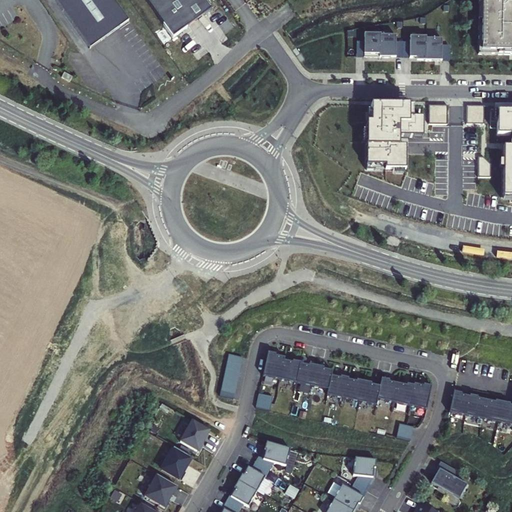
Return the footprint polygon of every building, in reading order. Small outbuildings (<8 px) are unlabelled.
[(116,0),(57,0),(93,48),(131,20),(116,0)] [(205,0),(146,0),(174,37),(213,9),(205,0)] [(483,19),(483,50),(498,50),(498,54),(511,54),(511,0),(479,0),(479,19),(483,19)] [(478,54),(498,54),(498,50),(483,50),(483,19),(479,19),(478,54)] [(376,35),(377,35),(377,33),(361,33),(360,41),(360,57),(376,57),(376,35)] [(392,35),(377,35),(376,35),(376,57),(392,57),(392,42),(392,35)] [(422,38),(423,38),(423,36),(406,36),(406,42),(406,57),(422,58),(422,38)] [(438,38),(423,38),(422,38),(422,58),(422,60),(438,61),(438,45),(438,38)] [(446,45),(438,45),(438,61),(445,61),(446,45)] [(64,72),(61,78),(70,82),(73,77),(64,72)] [(409,105),(371,104),(370,122),(366,122),(366,170),(375,170),(375,166),(385,166),(385,170),(405,170),(405,146),(399,146),(399,138),(422,138),(423,118),(409,118),(409,105)] [(448,106),(429,106),(429,125),(447,126),(448,106)] [(467,106),(466,125),(484,125),(484,106),(467,106)] [(511,192),(511,106),(490,106),(489,120),(493,120),(493,135),(506,135),(506,148),(499,148),(499,192),(511,192)] [(296,381),(300,361),(300,360),(292,358),(292,360),(284,358),(284,355),(275,353),(275,351),(269,349),(263,373),(296,381)] [(229,355),(220,397),(234,400),(243,358),(229,355)] [(300,361),(296,381),(328,388),(331,374),(332,368),(323,366),(324,365),(309,362),(308,363),(300,361)] [(340,376),(331,374),(328,388),(327,393),(376,404),(378,397),(380,384),(371,382),(372,381),(357,377),(356,379),(348,377),(349,376),(340,374),(340,376)] [(382,376),(380,384),(378,397),(428,408),(433,384),(425,383),(424,384),(415,382),(415,384),(408,382),(407,384),(390,380),(390,378),(382,376)] [(511,424),(511,403),(510,403),(509,403),(510,401),(495,398),(494,399),(491,399),(481,397),(476,396),(477,394),(468,392),(468,394),(464,393),(460,392),(460,391),(453,389),(448,410),(511,424)] [(259,394),(255,408),(270,411),(273,397),(259,394)] [(209,430),(192,420),(180,441),(197,451),(203,441),(202,441),(209,430)] [(400,424),(397,438),(411,441),(414,427),(400,424)] [(290,448),(266,441),(264,449),(265,450),(262,459),(285,466),(290,448)] [(161,468),(181,480),(185,472),(183,471),(191,457),(174,447),(161,468)] [(358,475),(373,476),(374,467),(375,467),(376,458),(355,456),(353,474),(358,475)] [(257,458),(254,462),(268,471),(273,462),(262,459),(257,458)] [(456,471),(440,461),(436,467),(438,469),(435,474),(431,482),(458,498),(466,484),(453,476),(456,471)] [(254,462),(251,469),(265,477),(268,471),(254,462)] [(241,474),(237,481),(256,492),(265,477),(251,469),(247,466),(242,475),(241,474)] [(177,485),(156,473),(143,495),(163,506),(171,493),(172,493),(177,485)] [(374,477),(373,476),(358,475),(354,482),(367,490),(374,477)] [(256,492),(237,481),(233,488),(234,488),(230,497),(243,504),(247,507),(256,492)] [(351,489),(364,496),(367,490),(354,482),(351,489)] [(359,503),(364,496),(351,489),(342,484),(333,499),(354,510),(358,503),(359,503)] [(122,495),(114,490),(110,497),(117,502),(122,495)] [(230,497),(226,503),(239,511),(243,504),(230,497)] [(352,511),(354,510),(333,499),(325,511),(352,511)] [(226,503),(222,509),(227,511),(238,511),(239,511),(226,503)] [(435,511),(419,503),(415,510),(416,511),(414,511),(435,511)]
